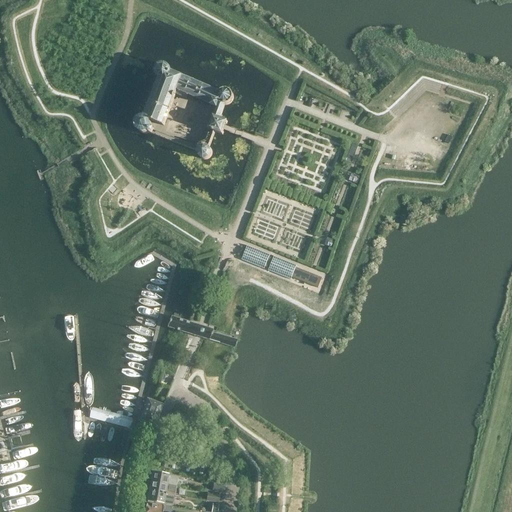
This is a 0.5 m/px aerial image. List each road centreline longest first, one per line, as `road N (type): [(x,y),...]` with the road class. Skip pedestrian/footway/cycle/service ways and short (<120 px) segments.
road 1 (residential): [(232,511),(212,420),(172,392)]
road 2 (residential): [(140,511),(172,392)]
